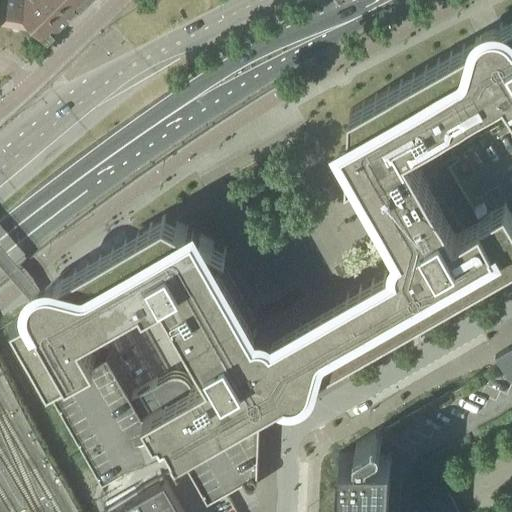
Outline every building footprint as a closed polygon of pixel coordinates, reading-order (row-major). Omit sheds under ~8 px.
[(0,0),(0,13),(0,14),(26,18),(41,34),(42,34),(43,35),(54,24),(53,23),(72,4),(73,5),(78,0),(0,0)] [(303,385),(305,383),(307,381),(309,379),(310,377),(311,375),(311,374),(327,365),(344,355),(504,264),(507,268),(511,265),(511,16),(501,23),(498,22),(496,22),(493,22),(491,23),(488,23),(486,24),(484,26),(482,27),(480,29),(478,31),(477,33),(476,36),(476,37),(350,109),(348,135),(342,139),(348,149),(347,180),(361,172),(403,246),(401,247),(400,249),(398,251),(398,253),(397,255),(397,257),(397,259),(397,261),(398,264),(328,304),(320,308),(273,335),(271,333),(270,332),(268,331),(266,330),(264,329),(262,329),(260,329),(258,329),(255,330),(213,256),(227,248),(200,234),(194,223),(187,227),(175,220),(164,214),(56,276),(52,276),(49,276),(47,276),(44,277),(42,277),(40,279),(38,280),(36,282),(35,283),(33,285),(32,287),(32,288),(31,289),(30,292),(30,294),(30,296),(30,298),(30,300),(31,303),(33,306),(13,317),(103,476),(124,464),(180,443),(181,445),(178,447),(207,499),(225,489),(243,479),(246,483),(247,484),(248,485),(249,486),(251,486),(252,486),(253,486),(254,485),(255,484),(256,483),(257,482),(257,480),(260,403),(286,388),(289,388),(291,389),(294,389),(296,388),(299,387),(301,386),(303,385)] [(511,344),(497,353),(511,378),(511,344)] [(388,511),(391,454),(369,453),(369,449),(378,443),(379,443),(380,442),(381,441),(381,440),(381,438),(381,437),(381,435),(380,434),(379,433),(378,433),(376,432),(375,432),(374,433),(372,433),(355,443),(355,453),(338,452),(335,511),(388,511)] [(186,511),(164,473),(106,506),(104,507),(106,511),(186,511)]
